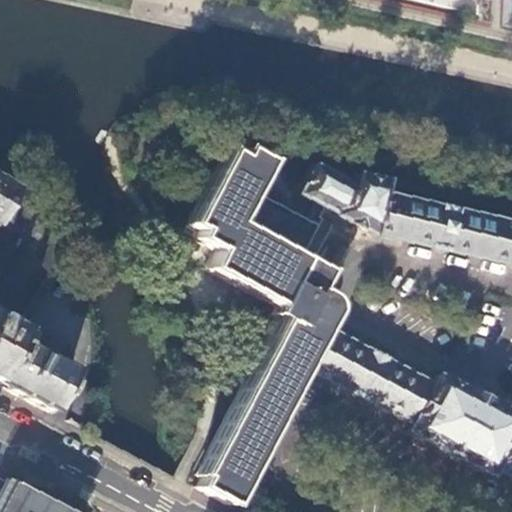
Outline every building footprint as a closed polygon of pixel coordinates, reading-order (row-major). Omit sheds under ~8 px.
[(511,210),(510,210),(507,223),(379,193),(381,181),(351,175),(345,185),(308,165),(307,167),(294,191),(292,194),(316,207),(310,219),(315,222),(314,224),(247,188),(260,163),(235,149),(230,157),(219,152),(181,225),(193,231),(189,239),(211,250),(201,270),(271,307),(266,316),(275,320),(193,476),(196,477),(190,488),(225,506),(298,367),(405,424),(400,433),(484,477),(489,468),(511,479),(511,429),(511,427),(511,418),(432,375),(427,384),(320,328),(324,321),(311,314),(321,295),(311,290),(320,271),(308,265),(334,217),(367,235),(368,234),(511,266),(511,210)] [(294,191),(307,167),(300,164),(287,187),(294,191)] [(0,211),(11,190),(0,183),(0,211)] [(60,249),(11,190),(0,211),(0,338),(3,333),(0,324),(0,323),(0,269),(17,238),(47,274),(60,249)] [(0,362),(12,340),(3,333),(0,338),(0,362)] [(70,370),(12,340),(0,362),(0,387),(15,395),(47,413),(70,370)] [(61,511),(3,482),(0,488),(0,511),(61,511)]
